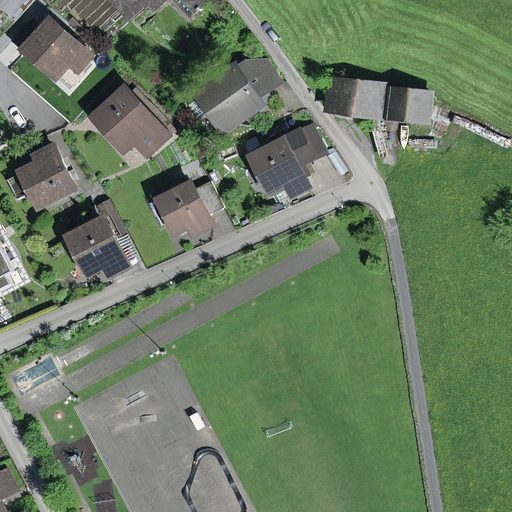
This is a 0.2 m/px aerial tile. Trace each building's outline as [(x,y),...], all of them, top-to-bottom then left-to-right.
[(166,0),(168,0),(188,21),(210,0),(115,0),(134,20),(152,3),(157,9),(166,0)] [(31,49),(47,30),(35,19),(14,42),(27,53),(31,49)] [(53,22),(47,30),(31,49),(58,74),(70,60),(81,70),(92,58),(53,22)] [(227,131),(264,104),(259,97),(268,91),(269,93),(284,83),(267,60),(249,61),(247,62),(248,64),(240,69),(239,68),(201,95),(227,131)] [(334,77),(330,108),(372,114),(375,83),(334,77)] [(101,116),(129,91),(122,83),(94,108),(101,116)] [(387,116),(391,85),(375,83),(372,114),(387,116)] [(130,90),(129,91),(101,116),(100,117),(128,149),(141,138),(154,152),(172,136),(130,90)] [(431,121),(434,95),(394,90),(391,116),(431,121)] [(312,175),(306,164),(328,152),(315,128),(256,158),(273,193),(290,184),(296,196),(312,187),(307,177),(312,175)] [(36,191),(44,207),(78,189),(57,148),(41,156),(44,162),(8,181),(19,201),(36,191)] [(215,225),(210,216),(226,208),(212,181),(197,190),(194,185),(163,201),(164,202),(166,201),(174,216),(172,217),(180,232),(193,225),(197,234),(215,225)] [(172,217),(174,216),(166,201),(164,202),(172,217)] [(110,264),(116,274),(130,267),(117,242),(106,222),(76,238),(95,272),(110,264)] [(130,267),(143,260),(129,235),(117,242),(130,267)] [(0,290),(1,293),(14,286),(16,285),(11,275),(17,272),(0,240),(0,290)] [(0,475),(0,511),(8,511),(1,499),(20,489),(10,470),(0,475)]
